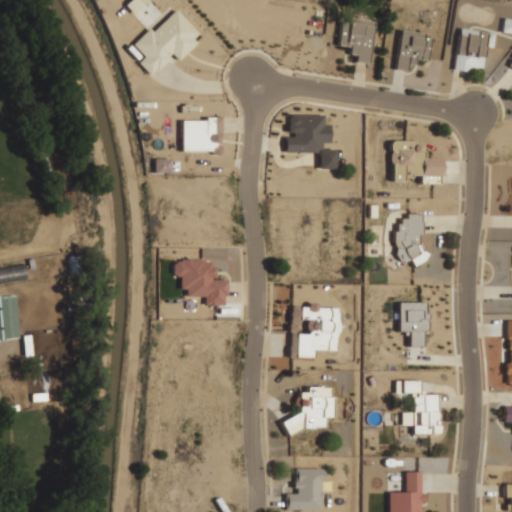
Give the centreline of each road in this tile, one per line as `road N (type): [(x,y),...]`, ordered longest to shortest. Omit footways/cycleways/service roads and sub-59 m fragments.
road 1 (residential): [(261,81),(251,380),(258,511)]
road 2 (residential): [(477,115),(468,511)]
road 3 (residential): [(477,115),(261,81)]
